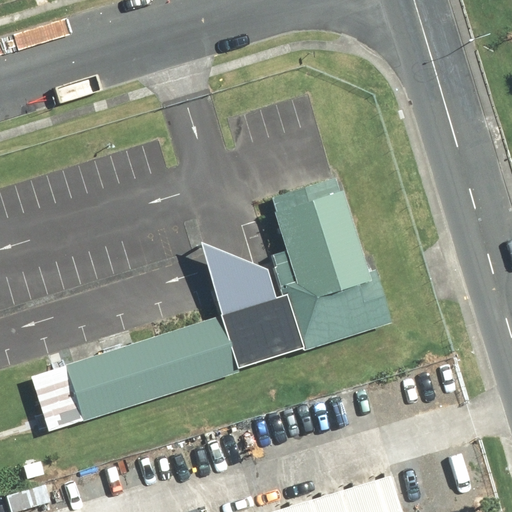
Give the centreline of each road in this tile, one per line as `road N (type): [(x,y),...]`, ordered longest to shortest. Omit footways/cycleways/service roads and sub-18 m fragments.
road 1 (tertiary): [(511,335),(413,0)]
road 2 (unclassified): [(238,0),(0,77)]
